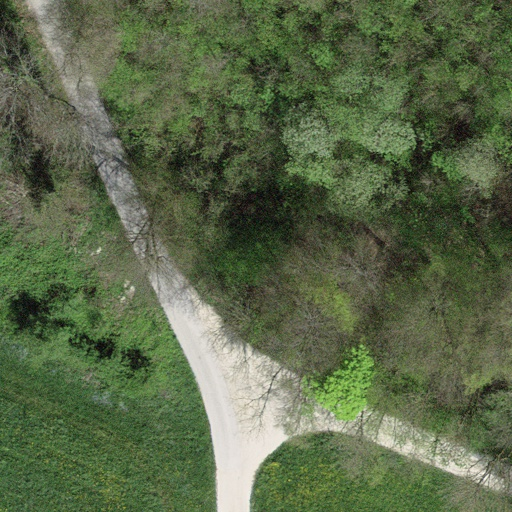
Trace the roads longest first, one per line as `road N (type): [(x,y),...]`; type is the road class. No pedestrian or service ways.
road 1 (track): [(40,0),(80,95),(242,406)]
road 2 (track): [(242,406),(511,479)]
